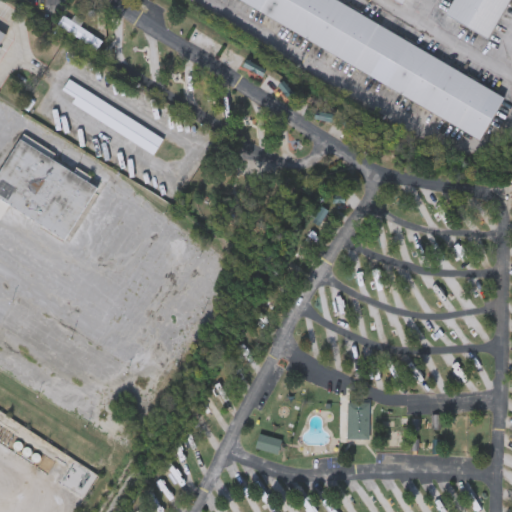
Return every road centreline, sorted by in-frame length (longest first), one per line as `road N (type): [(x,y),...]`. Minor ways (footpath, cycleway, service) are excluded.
road 1 (residential): [(378,173),(188,511),(496,483),(510,217),(498,194),(378,173),(350,159),(256,88),(113,0)]
road 2 (residential): [(227,443),(257,462),(315,473),(496,472)]
road 3 (residential): [(316,134),(319,154),(281,163),(119,63)]
road 4 (residential): [(497,396),(381,394),(279,350)]
road 5 (residential): [(502,349),(395,349),(300,306)]
road 6 (residential): [(318,275),(420,314),(505,310)]
road 7 (residential): [(506,274),(395,264),(337,239)]
road 8 (residential): [(365,199),(425,231),(509,234)]
